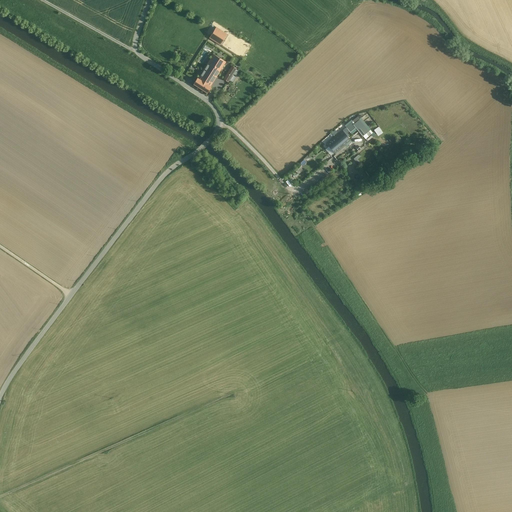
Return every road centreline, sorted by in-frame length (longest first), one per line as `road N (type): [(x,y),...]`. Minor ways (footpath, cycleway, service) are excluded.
road 1 (unclassified): [(0,398),(164,174),(217,130),(211,103),(137,53),(148,0)]
road 2 (track): [(0,496),(229,393)]
